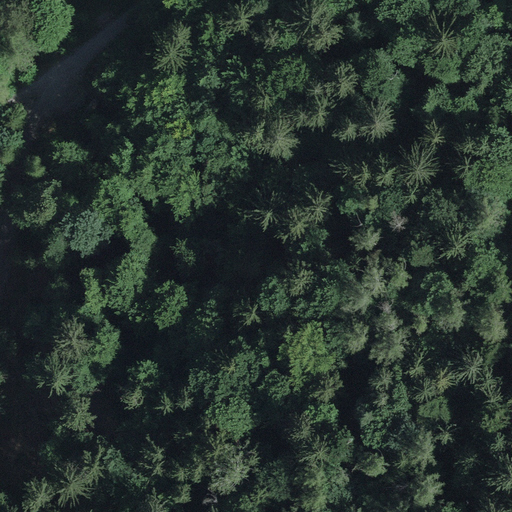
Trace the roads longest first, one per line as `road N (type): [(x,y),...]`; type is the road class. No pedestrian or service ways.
road 1 (track): [(0,284),(14,147),(67,91),(79,54)]
road 2 (track): [(0,108),(152,0)]
